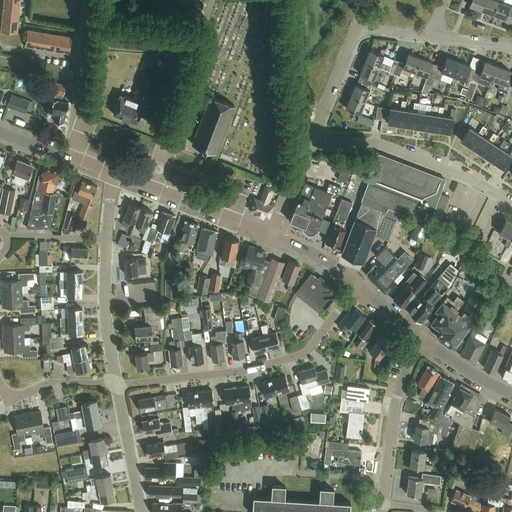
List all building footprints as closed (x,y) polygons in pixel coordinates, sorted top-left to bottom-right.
[(481,9),(484,0),(470,0),(469,5),(481,9)] [(493,14),(498,0),(497,0),(484,0),(481,9),(493,14)] [(505,19),(511,5),(504,3),(504,0),(498,0),(493,14),(505,19)] [(4,1),(2,16),(18,18),(20,3),(4,1)] [(2,16),(0,31),(17,33),(18,18),(2,16)] [(27,30),(25,46),(40,48),(42,32),(27,30)] [(42,32),(40,48),(54,51),(57,35),(42,32)] [(57,35),(54,51),(69,53),(72,37),(57,35)] [(365,61),(379,67),(384,55),(370,49),(365,61)] [(399,61),(394,74),(400,76),(403,68),(411,71),(415,72),(420,57),(408,53),(404,63),(399,61)] [(430,84),(437,65),(432,63),(433,62),(420,57),(415,72),(427,76),(425,82),(430,84)] [(454,76),(459,61),(446,57),(442,67),(437,65),(430,84),(430,86),(437,88),(440,81),(438,80),(441,71),(454,76)] [(389,72),(394,74),(399,61),(394,59),(389,72)] [(175,65),(162,60),(159,70),(172,75),(175,65)] [(492,79),(497,65),(485,60),(481,71),(475,69),(469,86),(475,88),(477,83),(480,75),(492,79)] [(376,74),(379,67),(365,61),(360,74),(362,74),(360,79),(372,84),(374,79),(379,82),(381,76),(376,74)] [(469,86),(475,69),(470,67),(471,66),(459,61),(454,76),(465,80),(463,85),(468,87),(469,86)] [(506,93),(511,78),(511,72),(509,71),(509,69),(497,65),(492,79),(500,82),(497,89),(506,93)] [(147,105),(157,79),(144,73),(134,100),(120,95),(113,114),(137,122),(144,104),(147,105)] [(375,85),(372,84),(360,79),(358,84),(356,84),(351,96),(365,101),(370,90),(373,92),(374,89),(375,85)] [(43,90),(41,103),(48,104),(50,105),(48,111),(51,112),(50,116),(54,117),(54,119),(64,121),(66,112),(68,112),(70,102),(62,100),(63,95),(64,95),(66,84),(49,80),(46,91),(43,90)] [(465,96),(465,97),(471,99),(475,88),(469,86),(468,87),(468,90),(465,96)] [(29,101),(11,94),(7,106),(25,112),(29,101)] [(216,153),(235,105),(210,95),(202,117),(197,115),(196,120),(200,121),(192,143),(216,153)] [(478,95),(475,103),(481,105),(484,98),(478,95)] [(360,114),(365,101),(351,96),(346,108),(360,114)] [(390,107),(388,123),(400,125),(403,109),(405,110),(406,101),(402,100),(400,109),(390,107)] [(403,109),(400,125),(413,127),(415,111),(418,112),(419,103),(414,102),(413,111),(405,110),(403,109)] [(415,111),(413,127),(426,129),(428,113),(430,114),(431,105),(427,104),(425,113),(418,112),(415,111)] [(503,104),(499,113),(505,115),(509,106),(503,104)] [(428,113),(426,129),(438,130),(441,115),(442,116),(444,107),(439,106),(438,115),(430,114),(428,113)] [(441,115),(438,130),(451,132),(453,118),(455,118),(456,109),(451,108),(450,117),(442,116),(441,115)] [(469,127),(461,140),(471,147),(480,134),(482,135),(487,128),(483,125),(478,133),(469,127)] [(480,134),(471,147),(482,154),(491,141),(492,142),(497,135),(493,132),(488,139),(482,135),(480,134)] [(491,141),(482,154),(493,161),(501,148),(503,149),(508,142),(504,139),(499,147),(492,142),(491,141)] [(501,148),(493,161),(504,168),(511,156),(511,155),(511,149),(510,153),(503,149),(501,148)] [(379,154),(362,201),(386,210),(388,206),(429,222),(434,207),(444,211),(449,196),(440,193),(445,178),(379,154)] [(17,159),(12,172),(17,173),(14,181),(22,184),(25,177),(28,178),(33,165),(31,165),(32,163),(26,161),(26,163),(17,159)] [(338,179),(346,182),(352,165),(344,162),(338,179)] [(56,185),(59,172),(43,168),(41,175),(39,176),(27,228),(50,228),(56,193),(53,193),(54,184),(56,185)] [(93,197),(97,186),(82,180),(78,192),(87,195),(79,217),(87,220),(92,205),(89,204),(92,197),(93,197)] [(268,180),(266,186),(273,189),(275,183),(268,180)] [(337,196),(341,187),(330,182),(326,191),(305,182),(289,220),(303,226),(303,227),(302,228),(303,229),(303,230),(304,232),(305,233),(306,234),(309,235),(311,235),(313,235),(314,234),(316,232),(316,231),(332,194),(337,196)] [(269,217),(273,206),(268,203),(273,189),(266,186),(260,200),(255,198),(250,210),(269,217)] [(0,211),(10,214),(15,190),(3,188),(0,202),(0,211)] [(27,209),(29,198),(21,197),(19,208),(27,209)] [(342,198),(326,241),(340,246),(346,229),(342,228),(352,202),(342,198)] [(362,201),(342,254),(363,262),(373,236),(376,237),(377,235),(384,216),(386,210),(362,201)] [(129,203),(121,224),(128,227),(130,221),(135,223),(141,207),(129,203)] [(141,207),(135,223),(141,225),(138,231),(144,233),(147,226),(153,211),(141,207)] [(169,233),(175,215),(164,211),(157,229),(152,227),(151,227),(147,240),(153,243),(154,240),(160,242),(164,231),(169,233)] [(66,219),(63,227),(71,230),(74,222),(73,222),(76,215),(69,213),(66,219)] [(384,216),(377,235),(388,239),(395,220),(384,216)] [(511,221),(506,219),(499,232),(508,237),(504,245),(508,247),(511,240),(511,239),(510,238),(511,235),(511,221)] [(186,220),(176,250),(182,252),(185,242),(193,245),(199,225),(186,220)] [(423,242),(429,226),(416,221),(410,237),(423,242)] [(144,233),(142,239),(147,240),(151,227),(147,226),(144,233)] [(212,254),(217,231),(203,227),(198,250),(212,254)] [(235,259),(239,240),(225,237),(219,264),(225,265),(227,257),(235,259)] [(128,241),(120,239),(118,244),(125,247),(128,241)] [(448,242),(444,251),(454,255),(458,246),(448,242)] [(243,252),(238,265),(249,268),(250,265),(258,268),(248,294),(270,302),(284,262),(272,257),(271,261),(264,259),(266,252),(256,248),(256,247),(249,245),(246,253),(243,252)] [(87,260),(88,248),(71,247),(72,246),(64,246),(63,252),(71,252),(71,259),(87,260)] [(404,251),(397,258),(385,247),(376,256),(380,259),(366,274),(387,293),(396,283),(393,280),(406,266),(413,258),(404,251)] [(423,269),(428,256),(421,253),(415,266),(423,269)] [(138,265),(145,264),(145,258),(137,259),(125,260),(127,275),(138,274),(138,265)] [(293,282),(300,264),(288,260),(282,278),(289,281),(293,282)] [(435,281),(409,312),(421,323),(432,309),(431,308),(435,305),(434,304),(446,290),(452,283),(458,269),(450,263),(435,281)] [(59,284),(82,283),(82,271),(67,271),(67,279),(59,279),(59,284)] [(311,272),(295,293),(320,313),(324,308),(325,309),(335,296),(332,296),(331,286),(318,276),(317,277),(311,272)] [(404,287),(394,299),(403,307),(411,298),(412,299),(415,295),(414,293),(426,279),(420,274),(418,276),(414,272),(402,286),(404,287)] [(19,280),(1,280),(2,292),(22,293),(22,285),(28,285),(27,280),(34,279),(34,273),(19,274),(19,280)] [(221,274),(211,273),(209,289),(219,291),(221,274)] [(210,277),(200,275),(197,291),(207,293),(210,277)] [(457,290),(463,279),(457,276),(452,287),(457,290)] [(167,295),(176,295),(176,278),(166,278),(167,295)] [(482,281),(477,292),(485,296),(490,284),(482,281)] [(82,283),(59,284),(59,287),(67,287),(68,296),(82,296),(82,283)] [(484,301),(489,303),(496,289),(491,287),(484,301)] [(22,293),(2,292),(3,307),(20,306),(20,312),(36,311),(35,305),(28,305),(28,300),(23,300),(22,293)] [(440,312),(432,322),(433,323),(433,325),(440,330),(441,331),(437,336),(456,350),(464,339),(460,336),(470,323),(469,322),(472,317),(474,318),(483,299),(471,294),(464,311),(460,316),(456,312),(458,309),(457,309),(463,301),(457,296),(453,301),(447,297),(443,302),(442,303),(437,309),(440,312)] [(171,300),(168,306),(175,310),(178,304),(171,300)] [(274,319),(282,322),(286,308),(279,306),(274,319)] [(204,328),(213,327),(210,307),(201,308),(202,309),(202,313),(204,328)] [(61,322),(83,320),(83,308),(68,308),(69,317),(61,317),(61,322)] [(355,331),(366,317),(356,309),(351,315),(348,312),(337,326),(346,333),(350,328),(355,331)] [(184,332),(190,331),(188,316),(182,317),(184,332)] [(492,330),(497,319),(489,316),(484,327),(492,330)] [(21,324),(3,325),(4,338),(24,337),(24,330),(29,330),(29,324),(36,324),(36,317),(21,318),(21,324)] [(152,329),(162,328),(161,317),(146,319),(146,325),(135,326),(136,339),(153,338),(152,329)] [(169,341),(169,348),(171,365),(183,363),(181,347),(180,340),(184,339),(183,332),(181,317),(176,317),(177,327),(173,328),(174,341),(169,341)] [(246,329),(252,328),(250,317),(244,318),(246,329)] [(234,357),(246,356),(244,339),(243,339),(242,331),(245,331),(243,319),(235,321),(237,340),(231,341),(234,357)] [(362,337),(355,345),(362,350),(365,345),(368,341),(365,339),(376,324),(374,323),(374,322),(372,320),(371,320),(369,319),(359,335),(362,337)] [(83,320),(61,322),(61,325),(69,325),(69,334),(84,333),(83,320)] [(263,335),(267,350),(280,347),(276,332),(269,334),(267,329),(268,329),(267,324),(261,326),(263,335)] [(461,354),(461,355),(475,362),(486,342),(477,338),(475,337),(477,333),(473,330),(471,334),(465,346),(461,354)] [(184,332),(183,332),(184,339),(193,338),(192,333),(192,331),(190,331),(184,332)] [(192,362),(204,361),(201,332),(192,333),(193,338),(194,345),(190,346),(192,362)] [(217,343),(211,343),(213,360),(225,358),(223,342),(222,342),(221,334),(216,335),(217,343)] [(255,353),(267,350),(263,335),(252,338),(255,353)] [(376,357),(380,359),(391,343),(381,336),(370,352),(376,357)] [(24,337),(4,338),(4,351),(22,350),(22,357),(38,356),(37,350),(30,350),(30,344),(25,344),(24,337)] [(67,361),(88,357),(86,344),(72,347),(73,355),(66,357),(67,361)] [(503,344),(499,353),(503,355),(507,346),(503,344)] [(494,372),(503,355),(499,353),(492,350),(484,366),(494,372)] [(511,380),(511,351),(509,359),(508,359),(502,374),(504,376),(507,378),(507,379),(511,380)] [(149,361),(155,360),(154,352),(136,354),(138,369),(150,368),(149,361)] [(88,357),(67,361),(67,364),(75,363),(76,372),(91,369),(88,357)] [(424,397),(439,373),(428,365),(417,383),(423,387),(419,394),(424,397)] [(303,393),(297,395),(302,409),(309,407),(306,394),(310,393),(306,381),(318,378),(319,384),(330,380),(327,369),(316,372),(315,366),(299,371),(302,382),(300,383),(303,393)] [(288,401),(285,391),(290,389),(285,375),(273,378),(278,393),(281,403),(288,401)] [(448,393),(453,383),(440,376),(426,403),(433,406),(428,418),(438,423),(442,414),(443,411),(442,411),(450,394),(448,393)] [(266,397),(278,393),(273,378),(261,382),(266,397)] [(450,417),(452,419),(460,423),(450,449),(462,450),(473,452),(479,429),(471,427),(476,414),(483,396),(461,383),(459,386),(460,386),(447,410),(444,414),(450,417)] [(250,385),(237,387),(240,410),(249,409),(251,404),(251,401),(250,385)] [(325,385),(324,393),(331,394),(332,386),(325,385)] [(341,403),(353,405),(354,399),(368,401),(370,388),(347,385),(346,397),(341,397),(341,403)] [(238,410),(240,410),(237,387),(225,388),(226,403),(232,403),(233,410),(231,411),(233,422),(239,421),(238,410)] [(209,428),(206,406),(214,405),(212,390),(200,391),(201,406),(204,429),(209,428)] [(201,406),(200,391),(187,392),(189,406),(189,408),(195,407),(196,423),(203,422),(201,406)] [(165,406),(171,405),(169,394),(138,399),(140,411),(157,408),(165,406)] [(297,395),(289,397),(293,412),(295,411),(296,415),(302,413),(301,410),(302,409),(297,395)] [(62,419),(99,412),(96,400),(82,403),(84,411),(76,412),(76,411),(67,413),(66,406),(60,407),(62,419)] [(260,405),(264,418),(271,416),(267,403),(260,405)] [(353,411),(353,405),(341,403),(340,410),(350,412),(347,436),(361,438),(364,413),(353,411)] [(264,418),(260,405),(253,407),(256,420),(264,418)] [(192,430),(189,408),(189,406),(183,407),(185,431),(192,430)] [(508,436),(511,428),(511,423),(507,422),(510,416),(495,408),(489,420),(503,427),(500,432),(508,436)] [(41,411),(28,413),(32,433),(39,432),(40,437),(45,436),(47,443),(53,442),(50,427),(44,428),(41,411)] [(99,412),(76,417),(79,429),(101,424),(99,412)] [(325,422),(326,413),(311,412),(310,421),(325,422)] [(18,433),(12,434),(15,449),(21,448),(20,441),(25,440),(24,435),(32,433),(28,413),(15,416),(18,433)] [(283,413),(267,417),(270,429),(286,424),(283,413)] [(440,424),(437,432),(442,434),(446,435),(448,427),(451,422),(452,420),(442,414),(437,424),(440,424)] [(304,415),(294,418),(296,424),(306,421),(304,415)] [(159,417),(142,420),(145,433),(157,430),(158,436),(172,433),(178,432),(178,429),(172,430),(170,422),(162,423),(162,421),(160,421),(159,417)] [(62,420),(52,422),(54,429),(64,427),(62,420)] [(437,433),(437,432),(440,424),(437,424),(429,421),(428,426),(416,424),(414,440),(426,442),(433,443),(434,432),(437,433)] [(56,440),(79,435),(78,430),(55,434),(56,440)] [(79,435),(56,440),(57,446),(80,441),(79,435)] [(84,454),(106,450),(104,437),(89,440),(91,448),(84,450),(84,454)] [(164,441),(147,444),(149,456),(164,453),(165,459),(195,453),(194,448),(178,451),(177,444),(165,446),(164,441)] [(326,447),(324,463),(330,464),(331,455),(338,456),(338,461),(360,464),(362,451),(347,449),(348,443),(330,441),(326,441),(325,447),(326,447)] [(431,470),(432,464),(423,463),(425,451),(412,449),(410,466),(423,467),(422,469),(431,470)] [(106,450),(84,454),(85,458),(93,456),(94,465),(109,462),(106,450)] [(144,470),(144,473),(145,475),(145,478),(165,479),(165,477),(175,478),(175,462),(165,462),(164,468),(146,467),(146,469),(144,470)] [(88,472),(87,466),(75,469),(74,467),(66,468),(66,470),(62,471),(63,477),(68,476),(88,472)] [(77,480),(89,478),(88,472),(68,476),(69,484),(77,483),(77,480)] [(440,484),(441,475),(422,473),(421,478),(409,476),(406,493),(421,495),(423,482),(440,484)] [(87,491),(113,486),(111,474),(97,477),(98,485),(91,486),(90,484),(86,485),(86,487),(87,491)] [(459,476),(453,474),(448,485),(454,488),(459,476)] [(483,475),(481,482),(489,485),(491,478),(483,475)] [(148,487),(148,492),(149,492),(149,495),(169,496),(169,494),(181,494),(181,486),(169,486),(150,485),(149,487),(148,487)] [(474,508),(476,501),(475,501),(477,496),(476,495),(479,489),(473,485),(468,494),(456,489),(451,500),(466,506),(466,505),(474,508)] [(87,491),(82,492),(83,498),(97,496),(96,493),(100,493),(101,501),(116,498),(113,486),(87,491)] [(252,511),(350,511),(351,503),(332,502),(333,490),(334,490),(320,489),(320,490),(321,490),(320,501),(284,499),(285,487),(286,488),(286,487),(282,487),(272,486),(272,487),(273,487),(273,498),(254,497),(252,511)] [(197,501),(197,493),(183,493),(183,500),(197,501)] [(499,506),(500,495),(488,494),(487,504),(483,503),(483,504),(476,501),(474,508),(482,511),(481,511),(493,511),(495,505),(499,506)] [(504,506),(503,511),(511,511),(511,506),(511,507),(511,499),(505,498),(505,506),(504,506)] [(154,502),(153,511),(180,511),(181,503),(154,502)]
